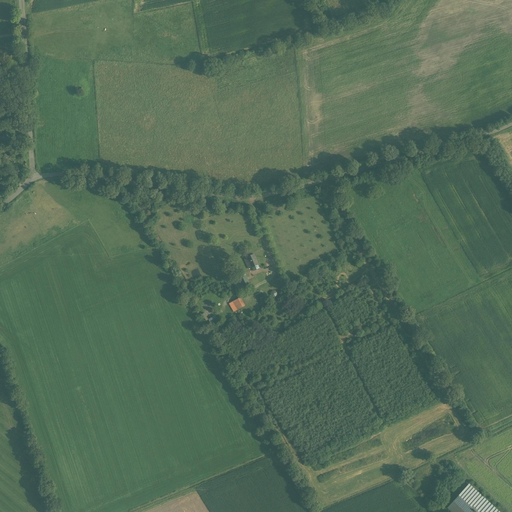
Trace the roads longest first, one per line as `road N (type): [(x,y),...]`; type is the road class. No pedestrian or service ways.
road 1 (unclassified): [(27,183),(62,172),(250,199),(511,122)]
road 2 (unclassified): [(22,0),(27,183)]
